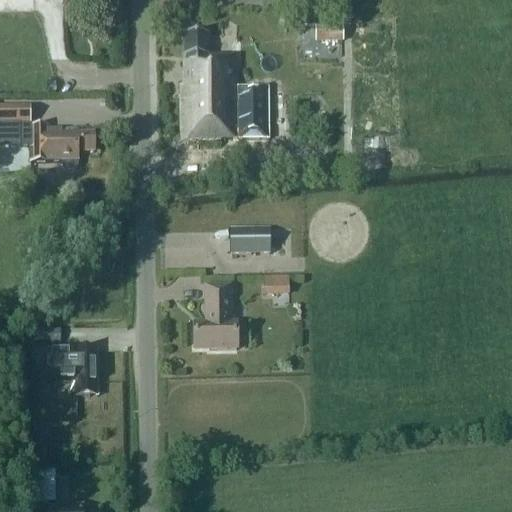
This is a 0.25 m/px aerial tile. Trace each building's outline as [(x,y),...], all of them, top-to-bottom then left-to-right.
[(341,28),(317,28),(317,45),(341,44),(341,28)] [(209,56),(209,36),(184,36),(184,63),(179,63),(181,142),(267,141),(266,90),(237,91),(236,56),(209,56)] [(338,49),(302,50),(302,57),(338,56),(338,49)] [(29,149),(30,165),(60,165),(60,169),(64,174),(72,174),(76,169),(76,154),(92,154),(92,137),(75,137),(75,130),(49,131),(49,129),(30,129),(29,109),(0,109),(0,127),(19,127),(19,149),(29,149)] [(269,256),(268,230),(228,231),(229,257),(269,256)] [(293,277),(268,278),(269,297),(294,296),(293,277)] [(230,330),(230,289),(204,289),(205,328),(193,328),(194,350),(208,350),(208,352),(236,351),(235,330),(230,330)] [(59,333),(35,333),(35,345),(59,345),(59,333)] [(74,384),(74,399),(89,399),(89,384),(96,384),(95,352),(46,353),(46,368),(58,368),(59,384),(74,384)] [(56,466),(36,466),(36,479),(56,479),(56,466)]
